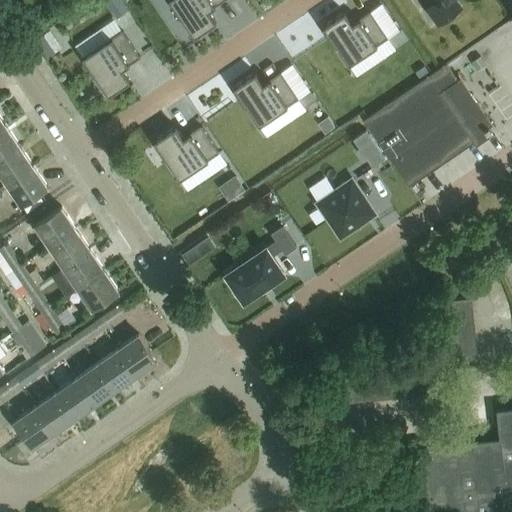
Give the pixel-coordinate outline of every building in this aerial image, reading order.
[(120,0),(104,0),(116,17),(127,9),(120,0)] [(170,0),(191,31),(195,37),(217,22),(209,10),(223,0),(170,0)] [(434,0),(436,1),(427,8),(439,23),(461,6),(456,0),(434,0)] [(345,13),(323,28),(349,66),(388,40),(370,13),(352,25),(345,13)] [(49,30),(36,39),(45,51),(58,42),(49,30)] [(128,39),(89,66),(114,104),(136,89),(128,78),(146,66),(128,39)] [(492,129),(446,63),(364,119),(409,185),(492,129)] [(424,66),(415,72),(420,79),(429,73),(424,66)] [(255,74),(234,88),(259,126),(299,100),(281,73),(263,85),(255,74)] [(328,116),(319,122),(325,132),(335,126),(328,116)] [(0,156),(19,144),(5,123),(0,126),(0,156)] [(366,130),(353,139),(372,166),(386,156),(367,130),(366,130)] [(166,134),(144,148),(170,186),(210,160),(192,133),(174,145),(166,134)] [(0,173),(7,183),(34,164),(19,144),(0,156),(0,173)] [(22,205),(48,186),(34,164),(7,183),(22,205)] [(236,175),(219,186),(228,200),(245,188),(236,175)] [(352,179),(316,204),(340,238),(376,213),(352,179)] [(50,245),(76,227),(62,206),(35,224),(50,245)] [(64,266),(91,248),(76,227),(50,245),(64,266)] [(239,295),(243,302),(282,275),(271,258),(280,252),(283,256),(296,248),(281,227),(270,235),(275,242),(225,275),(230,282),(227,284),(235,297),(239,295)] [(0,250),(13,270),(23,264),(8,242),(0,247),(0,250)] [(194,244),(181,253),(189,264),(201,255),(194,244)] [(79,287),(105,269),(91,248),(64,266),(79,287)] [(28,291),(38,284),(23,264),(13,270),(28,291)] [(93,308),(120,290),(105,269),(79,287),(93,308)] [(42,312),(52,305),(38,284),(28,291),(42,312)] [(0,309),(9,303),(0,290),(0,309)] [(448,317),(473,315),(471,299),(446,301),(448,317)] [(0,311),(13,331),(23,324),(9,303),(0,309),(0,311)] [(98,319),(105,329),(126,314),(119,304),(98,319)] [(52,305),(42,312),(57,333),(66,327),(52,305)] [(473,315),(448,317),(449,334),(475,331),(473,315)] [(77,333),(84,343),(105,329),(98,319),(77,333)] [(13,331),(15,334),(12,336),(27,359),(46,345),(29,320),(23,324),(13,331)] [(475,331),(449,334),(451,350),(476,347),(475,331)] [(57,348),(63,357),(84,343),(77,333),(57,348)] [(137,376),(158,361),(139,334),(118,348),(137,376)] [(476,347),(451,350),(453,366),(478,363),(476,347)] [(36,362),(43,372),(63,357),(57,348),(36,362)] [(116,390),(137,376),(118,348),(97,362),(116,390)] [(15,376),(22,386),(43,372),(36,362),(15,376)] [(96,404),(116,390),(97,362),(77,377),(96,404)] [(425,367),(428,393),(444,390),(441,365),(425,367)] [(412,394),(428,393),(425,367),(409,369),(412,394)] [(396,396),(412,394),(409,369),(393,371),(396,396)] [(380,398),(396,396),(393,371),(377,373),(380,398)] [(364,400),(380,398),(377,373),(361,375),(364,400)] [(349,402),(364,400),(361,375),(345,377),(349,402)] [(0,401),(22,386),(15,376),(0,387),(0,401)] [(75,418),(96,404),(77,377),(56,391),(75,418)] [(54,433),(75,418),(56,391),(35,405),(54,433)] [(33,447),(54,433),(35,405),(14,420),(33,447)] [(511,408),(498,410),(501,439),(414,448),(421,511),(509,511),(508,498),(511,497),(511,408)]
